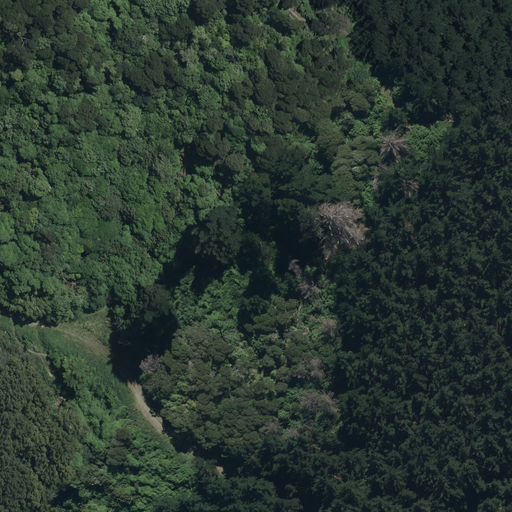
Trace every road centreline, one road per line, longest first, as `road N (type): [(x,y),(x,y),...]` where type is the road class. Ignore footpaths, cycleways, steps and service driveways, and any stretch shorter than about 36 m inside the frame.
road 1 (track): [(141,0),(148,47),(142,237),(107,359),(153,511)]
road 2 (track): [(307,511),(203,466),(107,359),(66,328),(51,339),(0,318)]
